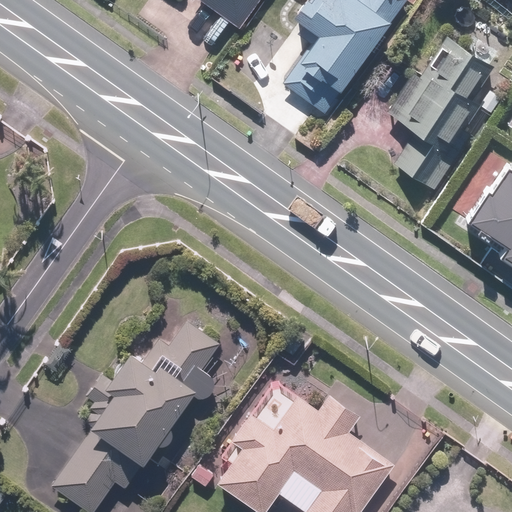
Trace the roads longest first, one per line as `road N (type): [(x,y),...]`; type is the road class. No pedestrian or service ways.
road 1 (secondary): [(511,381),(154,120)]
road 2 (residential): [(154,120),(0,332)]
road 3 (secondary): [(154,120),(0,9)]
